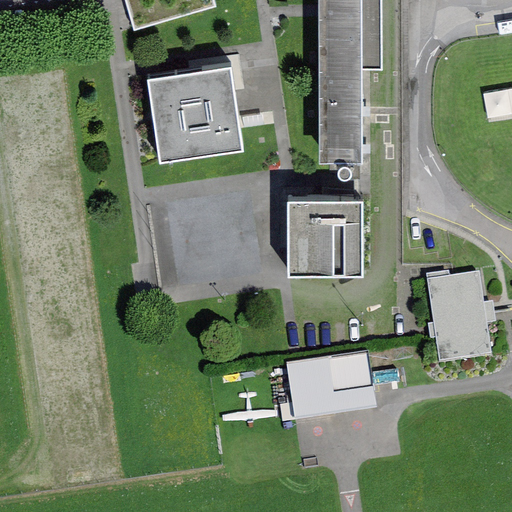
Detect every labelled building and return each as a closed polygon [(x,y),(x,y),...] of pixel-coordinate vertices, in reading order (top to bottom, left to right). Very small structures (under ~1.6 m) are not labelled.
[(327,0),(329,167),(374,166),(374,72),(394,72),(393,0),(327,0)] [(244,72),(161,81),(170,163),(253,155),(244,72)] [(511,86),(482,90),(486,116),(511,112),(511,86)] [(361,201),(287,202),(288,279),(362,278),(361,201)] [(447,271),(426,274),(433,322),(427,323),(429,338),(435,337),(435,338),(438,361),(490,353),(487,331),(486,324),(496,323),(494,313),(493,303),(483,304),(482,296),(478,272),(452,276),(448,276),(447,271)] [(368,351),(286,363),(293,420),(376,408),(368,351)]
